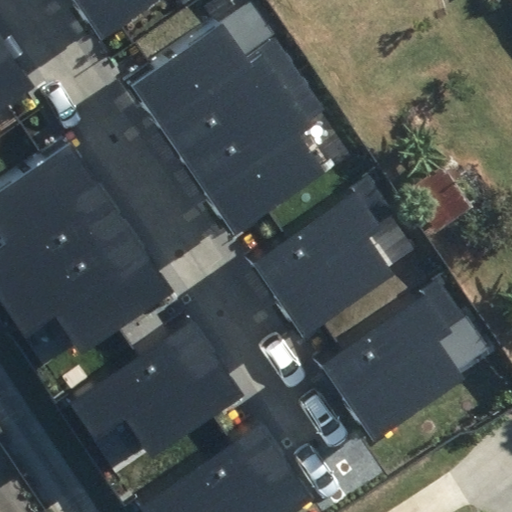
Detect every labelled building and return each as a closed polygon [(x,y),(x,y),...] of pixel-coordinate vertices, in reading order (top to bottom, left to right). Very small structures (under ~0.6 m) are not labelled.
[(74,0),(102,41),(163,0),(74,0)] [(216,12),(122,75),(177,157),(304,73),(277,32),(244,54),(216,12)] [(0,115),(38,90),(0,33),(0,115)] [(177,157),(232,239),(327,177),(298,135),(331,113),(304,73),(177,157)] [(129,207),(73,125),(0,173),(0,218),(7,229),(0,233),(0,288),(2,291),(129,207)] [(437,155),(400,186),(437,230),(474,200),(437,155)] [(251,257),(306,339),(400,276),(372,234),(405,213),(378,172),(251,257)] [(89,352),(184,289),(129,207),(2,291),(29,331),(61,310),(89,352)] [(322,354),(377,436),(471,373),(443,331),(475,310),(448,270),(322,354)] [(154,458),(248,396),(193,313),(66,398),(94,438),(126,416),(154,458)] [(291,511),(318,495),(263,412),(136,497),(146,511),(291,511)]
